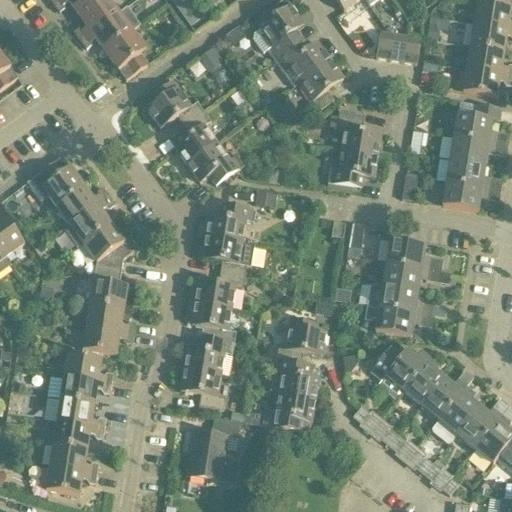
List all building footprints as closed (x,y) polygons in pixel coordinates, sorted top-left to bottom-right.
[(102,0),(63,0),(54,7),(60,16),(65,12),(66,7),(69,5),(78,18),(102,0)] [(108,0),(102,0),(78,18),(87,30),(84,32),(79,32),(74,36),(80,44),(120,16),(108,0)] [(194,0),(169,0),(191,28),(206,17),(194,0)] [(363,1),(362,0),(333,0),(344,15),(363,1)] [(362,0),(363,1),(369,9),(381,0),(362,0)] [(256,25),(261,32),(254,37),(257,40),(253,43),(264,57),(268,54),(274,64),(295,49),(288,40),(304,28),(291,10),(286,3),(276,11),(256,25)] [(478,5),(474,28),(511,34),(511,27),(509,27),(511,10),(478,5)] [(141,29),(127,10),(120,16),(80,44),(87,53),(92,49),(93,44),(96,42),(105,54),(133,34),(141,29)] [(511,34),(474,28),(471,51),(505,56),(507,41),(511,42),(511,43),(511,34)] [(133,34),(105,54),(112,65),(119,74),(126,84),(148,68),(161,59),(139,30),(133,34)] [(390,64),(395,38),(381,35),(377,62),(390,64)] [(408,40),(395,38),(390,64),(404,66),(408,40)] [(408,40),(404,66),(417,68),(422,42),(408,40)] [(295,49),(274,64),(294,91),(301,86),(301,87),(331,65),(318,47),(302,58),(295,49)] [(209,76),(224,65),(213,50),(198,61),(209,76)] [(471,51),(467,74),(511,80),(511,69),(510,69),(506,72),(502,72),(505,56),(471,51)] [(0,55),(0,94),(19,81),(0,55)] [(331,65),(301,87),(314,104),(307,109),(314,118),(335,104),(328,94),(344,83),(331,65)] [(511,80),(467,74),(463,97),(497,102),(500,86),(504,87),(507,91),(511,91),(511,80)] [(158,106),(147,114),(161,132),(177,121),(183,130),(204,115),(197,106),(191,110),(173,85),(153,99),(158,106)] [(266,96),(258,102),(263,109),(272,103),(266,96)] [(457,118),(453,141),(508,150),(510,139),(491,136),(493,124),(499,125),(501,113),(476,109),(474,121),(457,118)] [(190,139),(174,151),(187,169),(217,147),(204,129),(211,125),(204,115),(183,130),(190,139)] [(339,120),(337,131),(345,133),(342,154),(379,160),(382,138),(362,135),(364,124),(339,120)] [(453,141),(450,163),(486,169),(488,158),(506,161),(508,150),(453,141)] [(217,147),(187,169),(200,187),(208,181),(209,180),(216,190),(216,189),(223,185),(243,170),(236,160),(230,165),(217,147)] [(411,148),(410,157),(421,158),(422,149),(411,148)] [(331,175),(329,186),(354,191),(355,179),(375,182),(379,160),(342,154),(338,176),(331,175)] [(49,200),(56,211),(84,190),(62,161),(27,186),(41,205),(49,200)] [(486,169),(450,163),(446,186),(501,195),(503,184),(484,181),(486,169)] [(296,186),(297,172),(284,171),(282,185),(296,186)] [(406,180),(402,203),(415,205),(418,182),(406,180)] [(501,195),(446,186),(443,210),(479,216),(481,203),(499,206),(501,195)] [(84,190),(56,211),(70,229),(109,201),(103,192),(97,196),(97,201),(94,203),(84,190)] [(256,199),(254,208),(275,212),(277,198),(256,195),(256,199)] [(70,229),(64,233),(77,252),(83,247),(111,227),(102,215),(105,212),(110,213),(115,209),(109,201),(70,229)] [(209,219),(205,241),(242,247),(242,246),(246,225),(254,226),(256,214),(231,210),(223,209),(221,220),(220,220),(210,219),(209,219)] [(0,253),(6,262),(25,248),(0,213),(0,253)] [(346,228),(334,226),(332,240),(341,242),(344,242),(346,228)] [(111,227),(83,247),(97,266),(96,273),(121,277),(123,263),(133,257),(111,227)] [(353,227),(352,228),(349,251),(361,253),(365,230),(353,227)] [(205,241),(202,262),(222,266),(220,277),(245,281),(247,269),(251,270),(255,249),(255,248),(242,246),(242,247),(205,241)] [(390,244),(387,267),(441,276),(443,265),(424,262),(426,249),(390,244)] [(0,276),(11,269),(6,262),(0,253),(0,276)] [(441,276),(387,267),(383,289),(419,295),(421,284),(449,289),(451,278),(441,277),(441,276)] [(96,273),(90,308),(124,313),(128,290),(119,289),(121,277),(96,273)] [(198,285),(195,306),(232,312),(235,291),(243,293),(245,281),(220,277),(218,288),(198,285)] [(371,287),(367,310),(379,312),(434,320),(434,321),(444,322),(446,311),(417,307),(419,295),(383,289),(371,287)] [(42,289),(41,300),(53,302),(54,290),(42,289)] [(349,296),(337,294),(336,306),(348,307),(349,296)] [(195,306),(191,329),(211,332),(209,343),(234,348),(236,336),(228,334),(232,312),(195,306)] [(124,313),(90,308),(87,330),(134,338),(136,328),(130,327),(126,330),(122,329),(124,313)] [(331,308),(329,319),(336,320),(338,309),(331,308)] [(379,312),(367,310),(365,324),(373,325),(373,322),(378,323),(376,336),(411,342),(413,329),(432,332),(434,320),(379,312)] [(278,351),(276,363),(301,367),(303,356),(323,359),(327,336),(314,334),(315,326),(291,323),(286,353),(278,351)] [(134,338),(87,330),(83,354),(117,360),(119,343),(123,344),(126,348),(133,349),(134,338)] [(188,351),(184,373),(221,379),(224,358),(232,359),(234,348),(209,343),(201,342),(199,353),(198,353),(188,351)] [(389,353),(370,376),(382,386),(379,390),(397,405),(405,396),(404,396),(431,362),(423,356),(419,361),(408,352),(402,360),(395,355),(393,357),(389,353)] [(68,358),(65,381),(112,388),(114,378),(108,377),(104,380),(100,379),(102,363),(68,358)] [(357,358),(342,360),(344,375),(350,374),(358,363),(357,358)] [(431,362),(404,396),(405,396),(422,410),(445,382),(435,374),(439,369),(431,362)] [(301,367),(276,363),(275,375),(283,376),(279,398),(316,404),(319,381),(300,378),(301,367)] [(184,373),(181,395),(200,398),(199,410),(224,414),(225,402),(218,401),(221,379),(184,373)] [(238,374),(237,381),(250,383),(251,376),(238,374)] [(445,382),(422,410),(439,424),(466,391),(474,382),(465,375),(464,376),(453,389),(445,382)] [(65,381),(61,404),(95,409),(97,394),(101,394),(104,398),(111,399),(112,388),(65,381)] [(439,424),(432,433),(449,448),(457,439),(480,411),(470,403),(474,398),(466,391),(439,424)] [(26,412),(28,395),(12,393),(10,411),(26,412)] [(276,414),(267,413),(264,429),(305,436),(306,424),(312,425),(316,404),(279,398),(276,414)] [(480,411),(457,439),(474,452),(508,410),(500,403),(489,418),(480,411)] [(61,404),(57,426),(105,434),(107,423),(100,422),(97,425),(93,425),(95,409),(61,404)] [(362,410),(360,413),(353,421),(361,428),(370,417),(362,410)] [(508,410),(474,452),(493,468),(497,463),(495,462),(511,440),(511,436),(506,431),(509,427),(510,427),(511,425),(511,412),(510,411),(508,410)] [(231,414),(230,422),(242,424),(244,416),(231,414)] [(243,425),(257,428),(259,417),(245,415),(243,425)] [(195,435),(188,480),(221,485),(234,487),(239,457),(226,455),(228,441),(238,443),(240,426),(214,422),(212,438),(195,435)] [(57,426),(54,449),(88,454),(90,439),(94,439),(97,443),(104,444),(105,434),(57,426)] [(389,450),(398,439),(390,433),(381,444),(389,450)] [(406,446),(398,439),(389,450),(397,457),(406,446)] [(511,440),(495,462),(497,463),(511,475),(511,440)] [(54,449),(50,471),(98,479),(100,468),(93,467),(90,470),(86,470),(88,454),(54,449)] [(0,458),(0,463),(14,466),(15,456),(1,454),(0,458)] [(424,479),(433,468),(425,461),(416,472),(424,479)] [(441,474),(433,468),(424,479),(432,485),(441,474)] [(98,479),(50,471),(47,495),(81,500),(83,484),(87,485),(90,488),(97,489),(98,479)] [(442,493),(443,495),(450,500),(459,489),(451,482),(442,493)] [(511,511),(511,504),(501,502),(501,503),(499,511),(511,511)]
